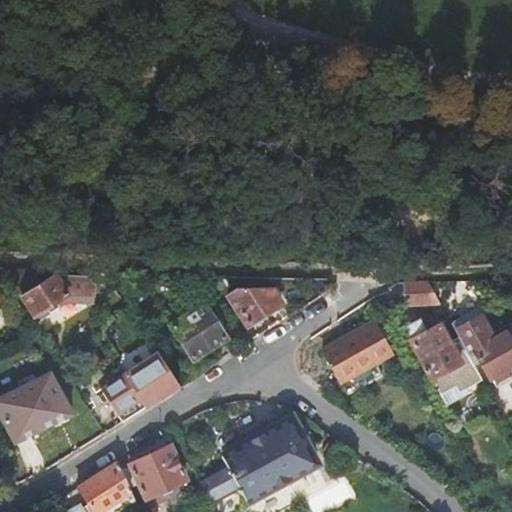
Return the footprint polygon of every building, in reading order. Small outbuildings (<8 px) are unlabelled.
[(31,269),(4,268),(37,321),(67,304),(91,304),(92,277),(50,275),(39,281),(31,269)] [(438,304),(426,283),(404,284),(405,305),(438,304)] [(234,288),(225,294),(245,324),(277,303),(269,290),(234,288)] [(202,303),(169,324),(191,358),(225,337),(202,303)] [(448,322),(464,349),(468,347),(486,379),(489,377),(494,387),(509,378),(504,369),(511,364),(511,342),(504,327),(494,332),(479,305),(448,322)] [(444,409),(485,387),(464,349),(454,354),(438,326),(423,333),(417,322),(401,330),(444,409)] [(373,323),(322,350),(354,407),(388,389),(382,376),(398,368),(373,323)] [(122,374),(129,385),(143,408),(177,386),(156,352),(122,374)] [(0,418),(14,443),(56,421),(49,407),(62,400),(47,373),(0,398),(0,418)] [(143,408),(129,385),(106,399),(120,423),(143,408)] [(49,407),(56,421),(69,414),(62,400),(49,407)] [(288,418),(262,429),(265,435),(291,424),(288,418)] [(191,472),(208,505),(238,491),(244,503),(313,470),(291,424),(265,435),(262,429),(257,432),(256,430),(250,433),(243,438),(246,444),(219,457),(224,468),(200,480),(194,470),(191,472)] [(216,451),(219,457),(246,444),(243,438),(216,451)] [(168,447),(130,466),(146,499),(185,481),(168,447)] [(117,462),(77,488),(87,511),(101,511),(132,498),(117,462)] [(294,481),(308,511),(323,511),(356,497),(345,474),(321,485),(314,471),(294,481)]
